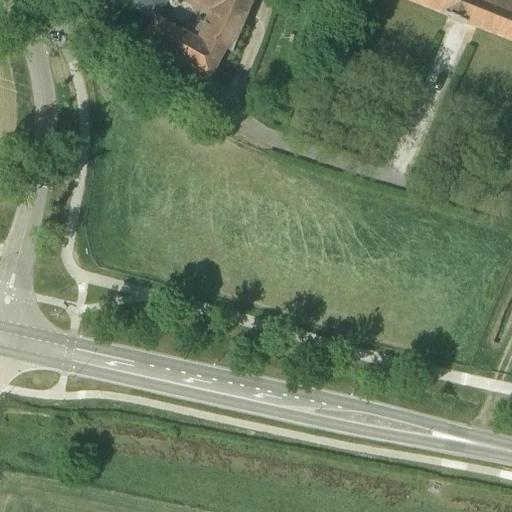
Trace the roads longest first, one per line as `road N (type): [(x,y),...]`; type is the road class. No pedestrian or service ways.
road 1 (secondary): [(316,411),(0,341)]
road 2 (unclassified): [(0,311),(35,178),(42,117),(27,27),(9,0)]
road 3 (secondary): [(449,440),(424,422),(350,405),(316,411)]
road 4 (secondary): [(316,411),(343,428),(421,443),(449,440)]
